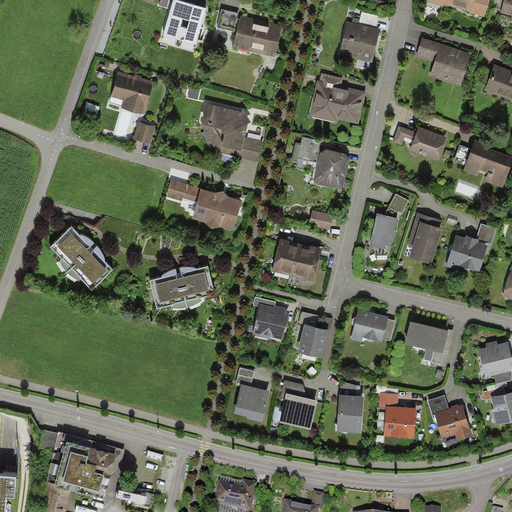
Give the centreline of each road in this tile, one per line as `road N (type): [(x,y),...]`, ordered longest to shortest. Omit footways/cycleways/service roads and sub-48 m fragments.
road 1 (unclassified): [(0,395),(204,449),(359,478),(482,472)]
road 2 (residential): [(405,0),(338,280)]
road 3 (residential): [(246,186),(60,135)]
road 4 (residential): [(511,323),(338,280)]
road 5 (residential): [(0,304),(57,143)]
road 6 (residential): [(60,135),(107,0)]
road 7 (residential): [(331,309),(337,321),(324,382),(260,368)]
